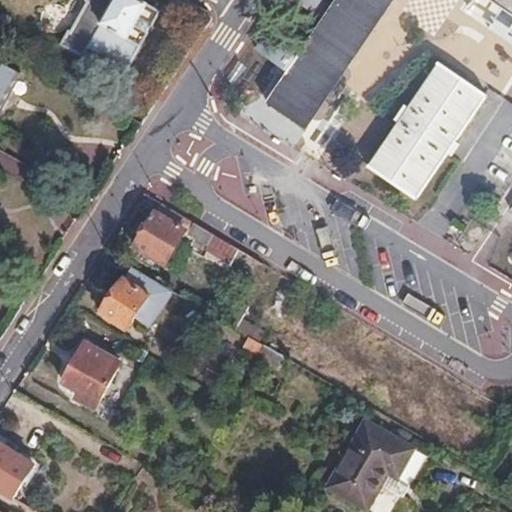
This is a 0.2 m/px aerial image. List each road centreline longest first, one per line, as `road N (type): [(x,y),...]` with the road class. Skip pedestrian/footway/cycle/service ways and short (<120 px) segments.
road 1 (residential): [(174,111),(511,313)]
road 2 (residential): [(174,111),(0,377)]
road 3 (residential): [(245,7),(174,111)]
